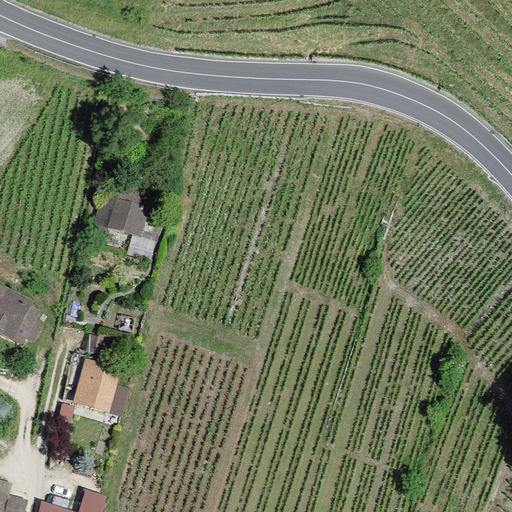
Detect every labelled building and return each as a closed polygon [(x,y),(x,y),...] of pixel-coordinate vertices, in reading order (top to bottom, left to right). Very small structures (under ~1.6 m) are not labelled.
[(144,205),(99,195),(91,230),(137,240),(144,205)] [(44,310),(0,286),(0,351),(14,359),(23,342),(33,347),(42,328),(36,325),(44,310)] [(136,323),(119,318),(114,334),(131,339),(136,323)] [(134,376),(79,363),(66,415),(121,429),(134,376)] [(11,486),(0,482),(0,511),(23,511),(25,506),(7,501),(11,486)] [(103,511),(106,501),(83,496),(78,511),(60,511),(40,507),(38,511),(103,511)]
